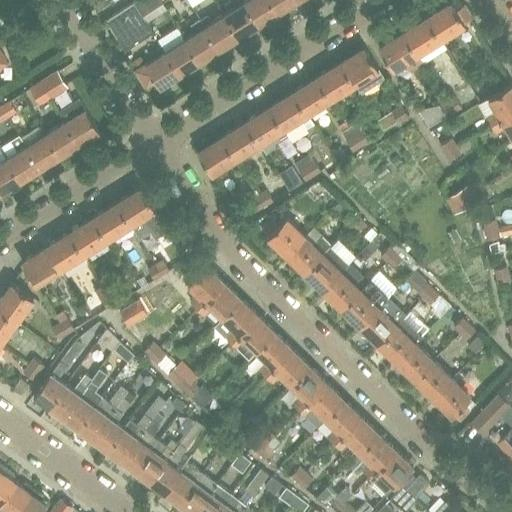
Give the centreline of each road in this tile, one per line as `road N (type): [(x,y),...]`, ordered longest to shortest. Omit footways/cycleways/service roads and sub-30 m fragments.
road 1 (residential): [(511,508),(432,452),(199,220),(152,146)]
road 2 (residential): [(152,146),(383,0)]
road 3 (residential): [(0,240),(152,146)]
road 4 (unclassified): [(152,146),(64,0)]
road 5 (residential): [(125,511),(0,419)]
